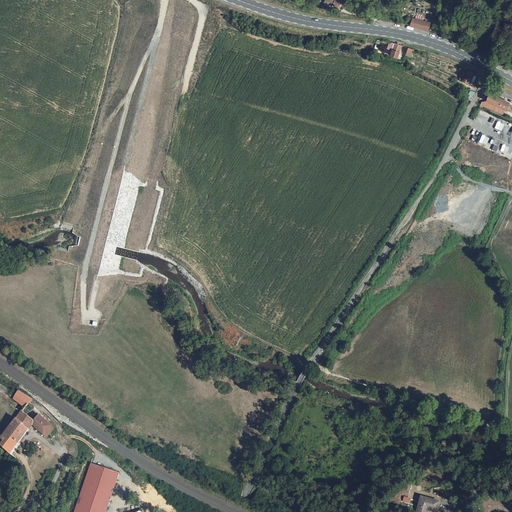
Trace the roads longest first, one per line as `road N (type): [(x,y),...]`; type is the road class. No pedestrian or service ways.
road 1 (unclassified): [(309,367),(477,96),(492,89),(511,95)]
road 2 (primary): [(511,81),(414,36),(309,21),(239,0)]
road 3 (unclassified): [(309,367),(252,477)]
